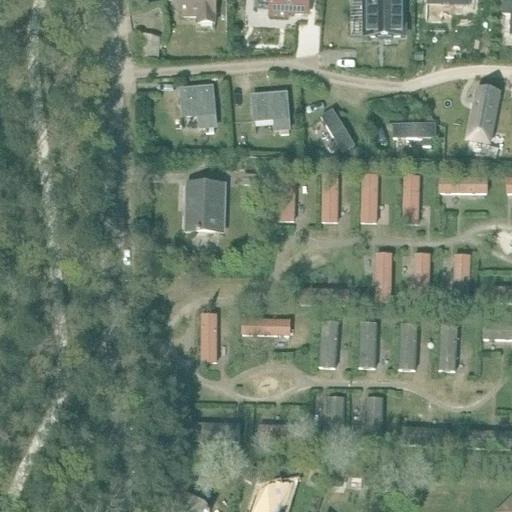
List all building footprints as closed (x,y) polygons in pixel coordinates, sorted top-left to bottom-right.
[(178,0),(179,21),(197,21),(197,27),(216,27),(215,0),(178,0)] [(308,15),(308,0),(270,0),(269,17),(288,18),(288,14),(308,15)] [(405,0),(365,0),(366,37),(406,37),(405,0)] [(511,17),(510,37),(511,37),(511,0),(502,0),(502,17),(511,17)] [(213,87),(178,91),(181,121),(197,119),(198,133),(217,131),(213,87)] [(477,93),(467,144),(488,148),(498,97),(477,93)] [(287,94),(251,97),(253,125),(273,124),(274,134),(290,133),(287,94)] [(365,94),(314,107),(320,129),(370,116),(365,94)] [(443,100),(393,116),(400,137),(450,121),(443,100)] [(243,177),(242,186),(254,187),(255,177),(243,177)] [(188,186),(185,235),(216,236),(217,214),(224,214),(226,188),(188,186)] [(259,495),(253,511),(283,511),(292,488),(259,495)] [(209,511),(185,497),(176,511),(209,511)] [(511,511),(511,499),(498,511),(511,511)]
